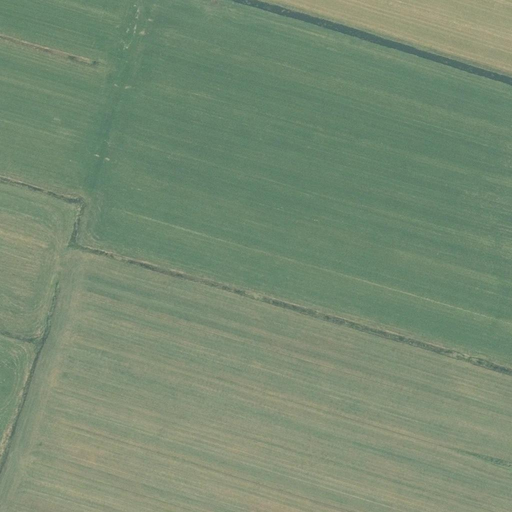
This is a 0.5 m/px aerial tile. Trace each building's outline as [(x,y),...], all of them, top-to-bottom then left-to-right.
[(5,224),(0,239),(0,250),(14,255),(15,251),(23,253),(29,236),(21,234),(22,229),(5,224)] [(43,236),(34,267),(50,272),(55,256),(74,262),(81,239),(70,236),(67,243),(43,236)] [(128,265),(120,292),(137,297),(145,271),(128,265)] [(180,274),(177,284),(183,286),(181,295),(194,299),(192,305),(203,308),(209,291),(203,289),(205,282),(180,274)] [(264,288),(255,318),(275,324),(280,310),(287,312),(291,299),(284,296),(284,295),(264,288)] [(9,303),(4,319),(27,326),(26,328),(34,331),(38,315),(31,313),(32,310),(9,303)] [(306,305),(298,332),(315,337),(319,324),(326,326),(330,314),(323,312),(323,311),(306,305)] [(344,309),(333,345),(350,351),(354,338),(361,340),(365,326),(358,324),(342,319),(345,309),(344,309)] [(405,320),(402,332),(411,335),(417,318),(416,317),(414,323),(405,320)] [(48,319),(41,342),(57,347),(56,350),(66,353),(72,334),(63,331),(65,323),(64,323),(64,324),(60,323),(60,322),(57,321),(57,322),(48,319)] [(87,327),(82,344),(105,351),(104,357),(110,359),(113,347),(107,346),(111,334),(87,327)] [(382,335),(373,362),(391,368),(395,354),(405,357),(410,339),(401,336),(399,341),(382,335)] [(124,341),(121,350),(126,352),(121,367),(140,373),(143,366),(148,367),(153,349),(148,348),(149,346),(130,340),(129,343),(124,341)] [(424,344),(415,373),(432,378),(436,364),(442,366),(447,353),(441,351),(441,350),(424,344)] [(498,345),(489,374),(496,376),(505,348),(498,345)] [(160,357),(156,371),(170,375),(169,379),(186,384),(193,360),(177,355),(174,361),(160,357)] [(464,375),(460,386),(478,391),(487,361),(470,355),(467,366),(465,366),(462,374),(464,375)] [(503,381),(497,400),(511,405),(511,369),(502,367),(498,380),(503,381)] [(245,369),(240,386),(257,391),(262,374),(245,369)] [(274,378),(269,394),(283,399),(288,382),(274,378)] [(288,382),(283,399),(297,403),(303,387),(288,382)] [(314,390),(309,407),(323,411),(328,395),(314,390)] [(328,395),(323,411),(338,416),(343,399),(328,395)] [(354,403),(349,419),(363,424),(369,407),(354,403)] [(369,407),(363,424),(378,428),(383,411),(369,407)] [(397,416),(392,432),(407,437),(412,420),(397,416)] [(412,420),(407,437),(421,441),(426,425),(412,420)] [(438,428),(432,445),(447,449),(452,433),(438,428)] [(0,430),(0,440),(6,442),(9,432),(3,431),(3,432),(0,430)] [(452,433),(447,449),(461,454),(466,437),(452,433)] [(23,437),(20,446),(25,448),(22,459),(34,463),(40,443),(28,439),(28,438),(23,437)] [(478,441),(473,457),(490,462),(495,446),(478,441)] [(40,443),(34,463),(46,466),(49,455),(55,457),(58,448),(52,446),(52,447),(40,443)] [(72,452),(69,461),(74,463),(71,474),(83,478),(89,458),(77,455),(77,454),(72,452)] [(89,458),(83,478),(95,481),(98,470),(104,472),(107,463),(101,461),(101,462),(89,458)] [(121,467),(118,477),(123,478),(120,489),(132,493),(137,473),(126,470),(126,469),(121,467)] [(137,473),(132,493),(144,497),(147,486),(153,487),(156,478),(150,476),(150,477),(137,473)] [(9,500),(0,497),(0,511),(13,511),(16,504),(8,502),(9,500)]
